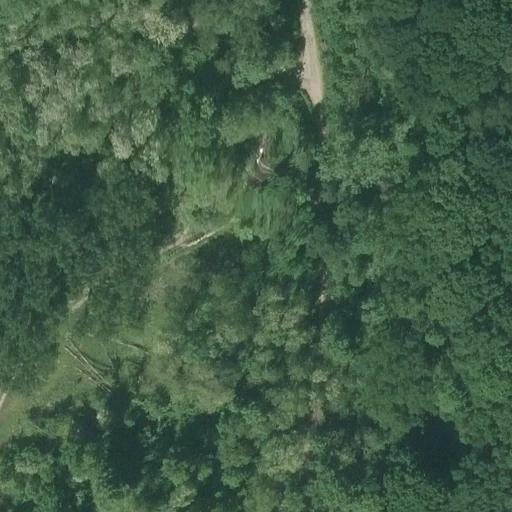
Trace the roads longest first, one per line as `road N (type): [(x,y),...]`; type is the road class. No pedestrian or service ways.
road 1 (track): [(315,92),(323,305),(308,511)]
road 2 (track): [(0,403),(37,323),(242,197)]
